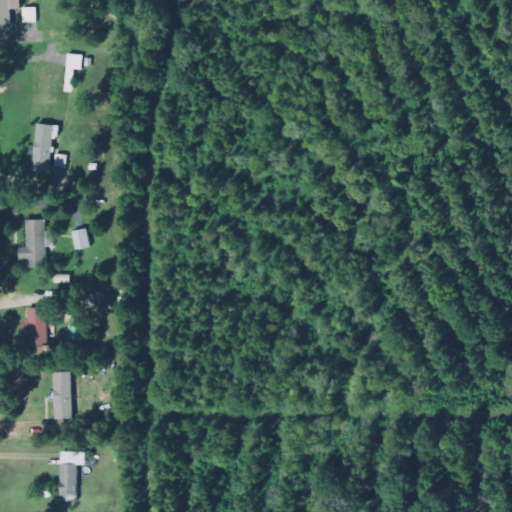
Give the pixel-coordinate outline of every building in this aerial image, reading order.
[(22,9),(21,0),(0,0),(0,25),(13,25),(12,10),(22,9)] [(24,23),(38,23),(37,7),(23,8),(24,23)] [(83,69),(84,54),(68,54),(67,87),(74,87),(75,69),(83,69)] [(51,172),(53,136),(59,136),(60,125),(37,123),(35,171),(51,172)] [(27,220),(27,247),(20,247),(21,261),(27,260),(27,268),(48,267),(47,220),(27,220)] [(73,232),(77,250),(91,247),(88,228),(73,232)] [(49,307),(28,308),(29,320),(24,320),(24,335),(29,335),(29,346),(50,346),(49,307)] [(74,419),(73,372),(55,372),(56,420),(74,419)] [(61,502),(78,502),(78,464),(60,464),(61,502)]
